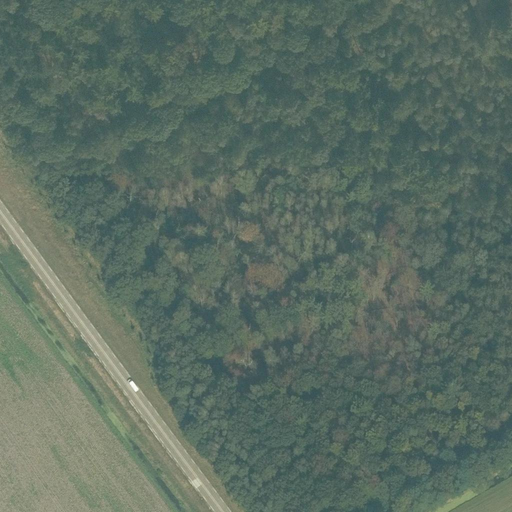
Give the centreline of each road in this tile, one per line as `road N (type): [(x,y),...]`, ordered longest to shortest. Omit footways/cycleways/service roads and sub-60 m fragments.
road 1 (track): [(295,511),(64,178)]
road 2 (primary): [(215,511),(0,222)]
road 3 (track): [(511,430),(383,511)]
